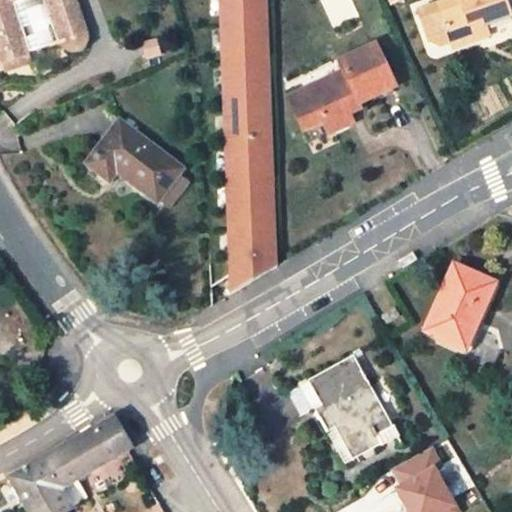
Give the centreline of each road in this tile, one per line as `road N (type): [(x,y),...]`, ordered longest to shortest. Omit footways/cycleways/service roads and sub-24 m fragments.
road 1 (residential): [(511,165),(155,362)]
road 2 (tertiary): [(109,349),(41,272),(0,199)]
road 3 (tertiary): [(214,511),(144,395)]
road 4 (residential): [(107,391),(0,456)]
